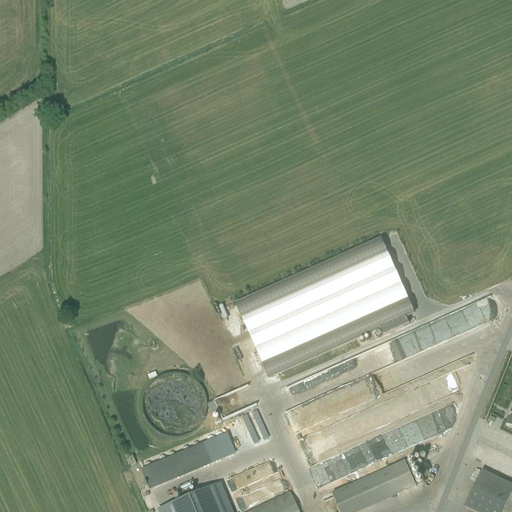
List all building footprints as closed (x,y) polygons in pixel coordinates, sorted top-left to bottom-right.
[(417,316),(380,237),(234,305),(270,381),(380,330),(384,337),(409,325),(407,320),(417,316)] [(212,465),(204,445),(144,471),(152,490),(212,465)] [(365,511),(417,489),(404,462),(332,495),(339,511),(365,511)] [(511,511),(511,486),(482,473),(465,510),(469,511),(511,511)] [(298,511),(290,495),(252,511),(233,511),(221,483),(157,511),(298,511)]
